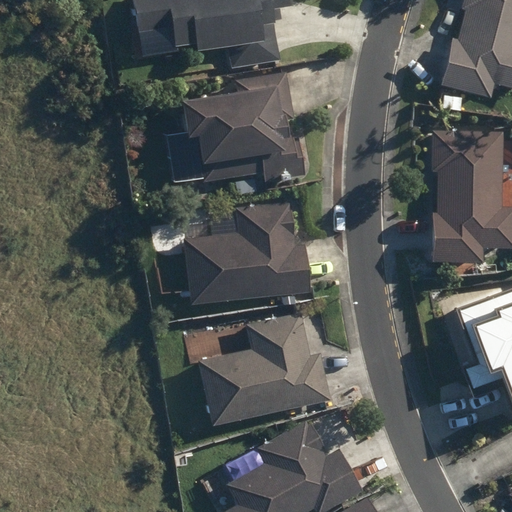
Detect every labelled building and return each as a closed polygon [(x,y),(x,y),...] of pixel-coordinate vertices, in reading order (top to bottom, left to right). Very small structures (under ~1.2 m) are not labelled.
[(283,0),(128,0),(137,61),(178,56),(176,44),(189,43),(190,50),(222,46),(225,68),(277,61),(270,7),(284,5),(283,0)] [(511,0),(463,0),(462,5),(465,6),(457,37),(451,36),(438,83),(487,96),(491,81),(511,86),(511,0)] [(255,171),(257,181),(299,174),(294,138),(288,139),(286,128),(278,129),(276,118),(291,116),(283,70),(232,78),(234,90),(171,99),(177,134),(186,133),(190,162),(192,161),(196,180),(255,171)] [(429,211),(428,260),(478,262),(479,246),(511,247),(511,203),(500,204),(502,129),(432,126),(430,167),(436,167),(435,211),(429,211)] [(230,192),(251,189),(248,177),(228,181),(230,192)] [(182,305),(305,292),(300,244),(290,245),(285,202),(228,208),(230,234),(175,240),(182,305)] [(493,379),(506,417),(511,414),(511,288),(453,308),(471,363),(457,367),(465,389),(493,379)] [(203,426),(325,400),(314,353),(305,355),(295,312),(239,325),(244,350),(189,362),(203,426)] [(304,424),(302,421),(252,448),(261,464),(220,487),(231,506),(220,511),(302,511),(308,509),(309,511),(316,511),(356,490),(334,448),(321,455),(318,450),(321,448),(306,423),(304,424)] [(371,511),(364,498),(338,511),(371,511)]
